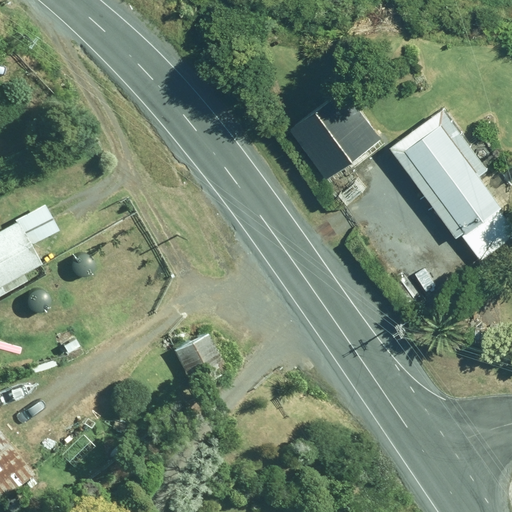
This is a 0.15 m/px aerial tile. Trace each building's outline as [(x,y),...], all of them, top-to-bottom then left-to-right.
[(511,222),(432,112),(386,145),(452,236),(459,231),(479,260),(511,236),(511,222)] [(41,202),(0,223),(0,290),(22,278),(18,270),(35,261),(26,243),(55,227),(41,202)] [(75,250),(73,251),(70,252),(68,254),(66,255),(65,258),(64,260),(63,263),(63,265),(63,268),(64,271),(65,273),(67,275),(69,277),(71,279),(73,280),(76,280),(79,281),(81,280),(84,280),(86,278),(89,277),(90,275),(92,273),(93,270),(94,268),(94,265),(94,262),(93,260),(92,257),(90,255),(88,253),(86,252),(83,251),(81,250),(78,250),(75,250)] [(38,283),(35,283),(33,283),(30,283),(27,284),(25,286),(23,287),(21,290),(20,292),(19,294),(18,297),(18,300),(19,303),(20,305),(21,308),(23,310),(25,311),(27,313),(30,314),(32,314),(35,314),(38,314),(40,313),(43,311),(45,310),(47,308),(48,305),(49,303),(49,300),(49,297),(49,295),(48,292),(47,290),(45,288),(43,286),(41,284),(38,284),(38,283)] [(203,327),(167,347),(184,381),(221,362),(203,327)] [(0,501),(34,473),(0,431),(0,501)]
